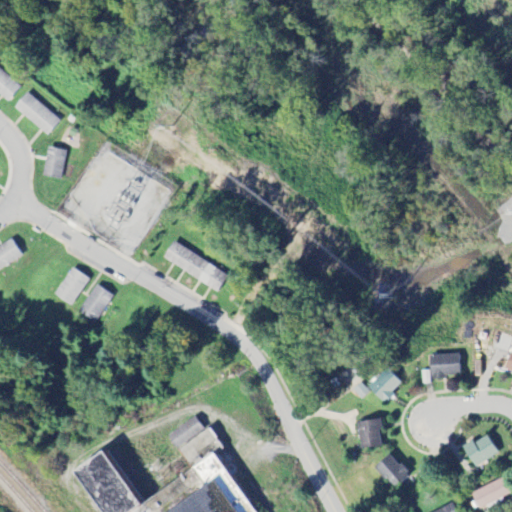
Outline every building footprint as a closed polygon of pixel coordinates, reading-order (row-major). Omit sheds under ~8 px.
[(23,89),(0,67),(0,95),(9,104),(23,89)] [(16,112),(53,136),(64,119),(27,95),(16,112)] [(45,177),(64,181),(71,151),(51,147),(45,177)] [(0,272),(26,257),(15,240),(0,249),(0,272)] [(222,294),(233,277),(178,242),(167,260),(222,294)] [(73,307),(92,280),(75,268),(56,296),(73,307)] [(97,324),(115,296),(97,285),(79,313),(97,324)] [(503,371),(511,372),(511,353),(507,352),(503,371)] [(457,355),(428,356),(428,378),(458,377),(457,355)] [(367,388),(382,404),(401,385),(385,369),(367,388)] [(362,401),(370,393),(360,383),(353,391),(362,401)] [(175,449),(203,431),(194,417),(166,436),(175,449)] [(359,449),(381,447),(379,421),(357,422),(359,449)] [(463,448),(472,468),(497,456),(488,436),(463,448)] [(252,511),(214,454),(159,489),(139,511),(130,511),(142,504),(138,498),(121,483),(101,452),(71,471),(97,511),(252,511)] [(392,491),(408,476),(388,454),(372,469),(392,491)] [(470,494),(478,510),(509,495),(502,480),(470,494)]
